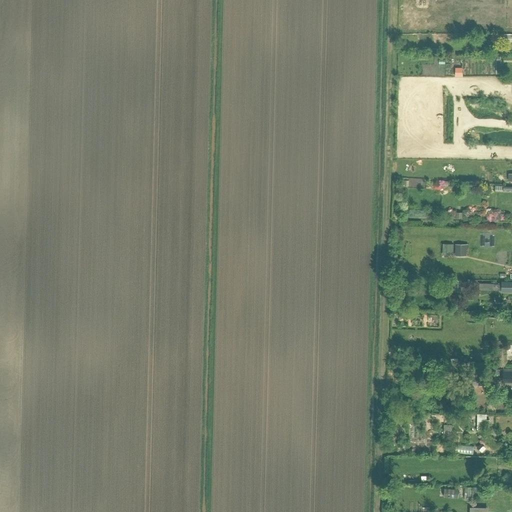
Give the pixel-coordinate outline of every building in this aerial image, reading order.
[(425,186),(425,178),(408,178),(408,186),(425,186)] [(442,244),(441,255),(452,256),(452,244),(442,244)] [(456,245),(456,254),(467,254),(467,245),(456,245)] [(511,291),(511,280),(501,281),(501,291),(511,291)] [(495,358),(504,357),(503,347),(494,348),(495,358)] [(503,381),(511,381),(511,369),(504,370),(503,381)] [(473,375),(473,384),(485,384),(485,376),(473,375)] [(476,430),(484,430),(484,427),(488,427),(488,419),(486,419),(485,414),(477,414),(476,430)]
